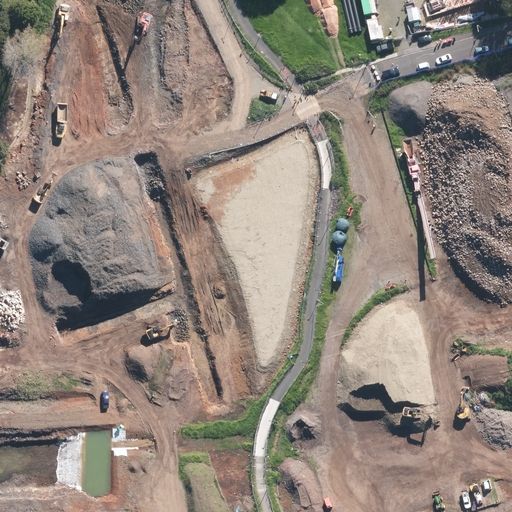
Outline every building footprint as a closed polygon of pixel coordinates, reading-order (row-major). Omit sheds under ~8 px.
[(77,0),(71,45),(88,48),(82,88),(71,87),(63,138),(101,144),(78,287),(120,294),(149,117),(164,120),(175,137),(196,124),(186,109),(230,116),(236,77),(167,66),(177,6),(184,7),(185,0),(77,0)] [(486,4),(484,0),(421,0),(428,22),(486,4)] [(391,22),(379,23),(380,36),(392,35),(391,22)] [(44,69),(18,64),(0,174),(0,199),(22,203),(44,69)] [(483,131),(458,138),(478,201),(503,193),(483,131)] [(248,203),(283,208),(288,178),(313,181),(317,156),(284,151),(282,161),(267,159),(265,172),(253,171),(248,203)] [(219,167),(189,162),(183,200),(212,205),(219,167)] [(70,179),(41,176),(39,198),(68,201),(70,179)] [(511,247),(511,205),(477,216),(488,254),(511,247)] [(217,300),(242,305),(245,288),(257,290),(267,239),(234,233),(228,267),(223,266),(217,300)] [(73,279),(11,266),(6,292),(68,305),(73,279)] [(3,309),(0,330),(0,347),(59,356),(64,318),(3,309)] [(104,315),(98,346),(212,367),(217,336),(104,315)] [(511,418),(488,328),(465,334),(493,440),(511,434),(511,418)] [(511,443),(496,447),(503,474),(511,471),(511,443)]
